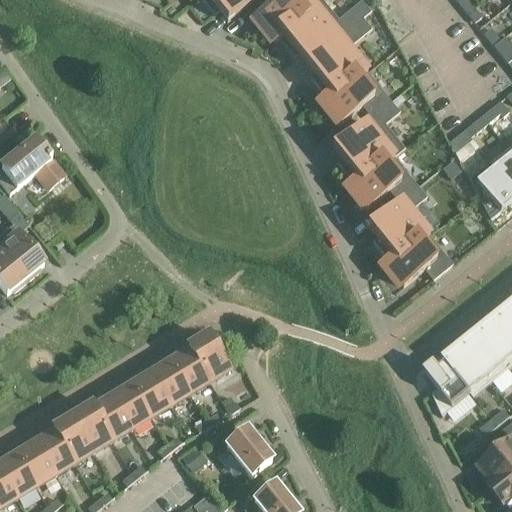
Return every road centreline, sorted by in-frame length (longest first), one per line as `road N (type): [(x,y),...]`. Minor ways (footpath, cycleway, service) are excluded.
road 1 (residential): [(402,381),(271,80),(230,52),(95,0)]
road 2 (residential): [(0,51),(117,217)]
road 3 (residential): [(246,358),(325,511)]
road 4 (residential): [(0,331),(111,241),(117,217)]
road 5 (residential): [(462,511),(402,381)]
road 6 (residential): [(511,296),(402,381)]
